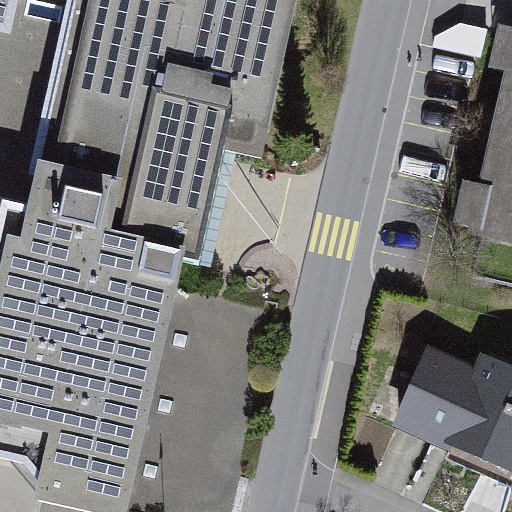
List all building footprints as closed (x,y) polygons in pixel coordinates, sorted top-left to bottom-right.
[(0,0),(0,200),(16,204),(38,109),(64,0),(0,0)] [(64,0),(38,109),(228,151),(255,157),(292,0),(64,0)] [(511,39),(495,36),(451,233),(511,246),(511,39)] [(16,204),(0,264),(0,459),(22,464),(46,491),(40,505),(75,511),(232,511),(278,310),(176,287),(181,264),(199,269),(228,151),(38,109),(16,204)] [(495,480),(511,436),(511,392),(395,349),(364,432),(495,480)]
